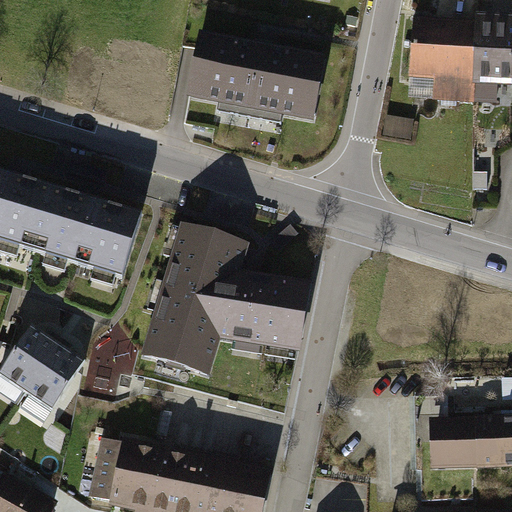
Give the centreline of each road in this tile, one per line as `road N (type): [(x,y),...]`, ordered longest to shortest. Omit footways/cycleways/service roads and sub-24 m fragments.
road 1 (residential): [(348,213),(0,108)]
road 2 (residential): [(288,511),(348,213)]
road 3 (residential): [(348,213),(391,0)]
road 4 (residential): [(511,264),(348,213)]
